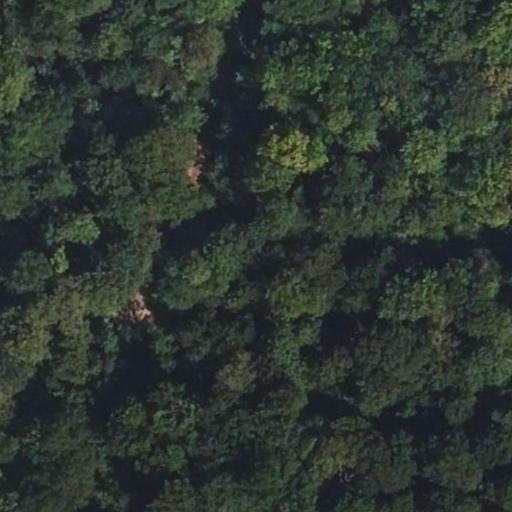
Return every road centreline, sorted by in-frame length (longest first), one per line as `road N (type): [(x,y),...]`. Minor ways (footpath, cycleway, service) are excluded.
road 1 (unknown): [(72,511),(140,307),(259,0)]
road 2 (track): [(511,328),(140,307),(0,327)]
road 3 (track): [(0,172),(140,307),(290,511)]
